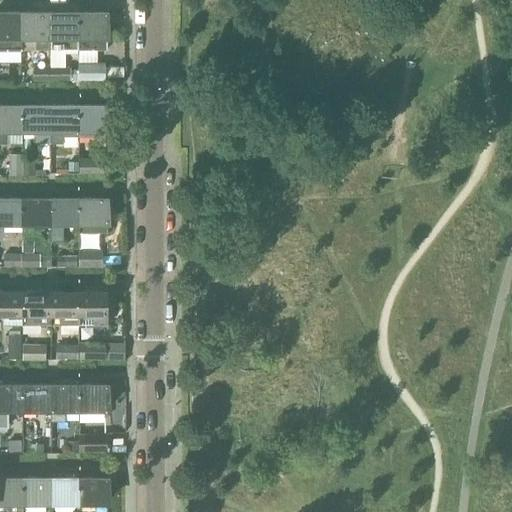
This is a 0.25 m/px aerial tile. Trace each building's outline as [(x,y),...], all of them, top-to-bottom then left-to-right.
[(21,12),(0,12),(0,50),(21,50),(21,12)] [(21,12),(21,50),(22,50),(22,36),(36,36),(36,50),(49,50),(49,12),(21,12)] [(49,12),(49,50),(78,49),(78,12),(49,12)] [(107,12),(78,12),(78,49),(107,49),(107,12)] [(78,64),(78,80),(104,80),(104,64),(78,64)] [(49,68),(33,68),(33,81),(49,81),(49,68)] [(49,81),(70,81),(70,68),(49,68),(49,81)] [(0,143),(7,144),(7,129),(21,129),(21,105),(0,105),(0,143)] [(49,144),(50,105),(21,105),(21,129),(35,129),(35,144),(49,144)] [(50,105),(49,144),(61,144),(61,137),(78,137),(78,105),(50,105)] [(78,105),(78,137),(95,137),(94,129),(107,129),(107,105),(78,105)] [(9,176),(22,176),(22,162),(22,154),(9,154),(9,176)] [(102,160),(79,160),(79,173),(102,173),(102,160)] [(22,176),(35,176),(35,162),(22,162),(22,176)] [(78,162),(68,162),(68,171),(78,172),(78,162)] [(0,222),(21,223),(21,199),(0,198),(0,222)] [(49,199),(21,199),(21,223),(50,223),(49,199)] [(79,199),(49,199),(50,223),(50,241),(64,241),(64,222),(79,223),(79,199)] [(79,199),(79,223),(79,234),(107,234),(107,199),(79,199)] [(11,249),(12,254),(4,254),(4,266),(20,266),(20,254),(20,249),(11,249)] [(79,250),(79,266),(101,266),(101,250),(79,250)] [(39,254),(23,254),(23,266),(39,267),(39,254)] [(57,266),(76,266),(76,255),(57,255),(57,266)] [(22,291),(0,291),(0,316),(4,316),(4,326),(22,326),(22,291)] [(22,291),(22,326),(49,326),(50,291),(22,291)] [(50,291),(49,326),(78,326),(80,292),(50,291)] [(80,292),(78,326),(108,326),(108,292),(80,292)] [(22,344),(22,361),(45,362),(45,345),(22,344)] [(57,346),(57,359),(78,359),(78,345),(57,346)] [(21,359),(21,346),(8,346),(8,359),(21,359)] [(100,346),(80,346),(80,359),(100,359),(100,346)] [(0,428),(7,428),(7,409),(21,409),(22,384),(0,384),(0,428)] [(51,385),(22,384),(21,409),(51,409),(51,385)] [(80,409),(80,385),(51,385),(51,409),(51,422),(66,422),(66,409),(80,409)] [(80,385),(80,409),(102,409),(102,417),(108,417),(108,385),(80,385)] [(78,434),(78,453),(106,452),(107,434),(78,434)] [(22,511),(23,502),(23,477),(0,477),(0,511),(22,511)] [(23,477),(23,502),(49,502),(49,477),(23,477)] [(79,502),(79,477),(49,477),(49,502),(79,502)] [(108,502),(108,489),(108,477),(79,477),(79,502),(108,502)]
